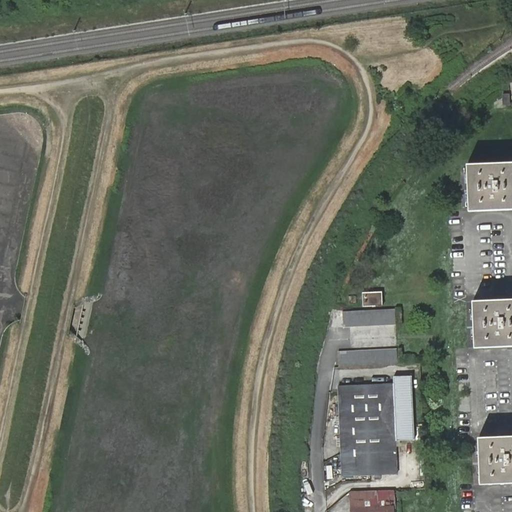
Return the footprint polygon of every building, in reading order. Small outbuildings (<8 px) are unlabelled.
[(511,164),(467,166),(469,213),(511,211),(511,164)] [(382,293),(362,294),(362,307),(382,307),(382,293)] [(511,300),(473,302),(475,349),(511,346),(511,300)] [(343,328),(395,326),(395,310),(343,312),(343,328)] [(339,368),(397,365),(397,350),(338,352),(339,368)] [(393,386),(339,387),(342,477),(397,475),(395,441),(413,440),(411,377),(393,378),(393,386)] [(511,437),(478,438),(480,485),(511,483),(511,437)] [(391,511),(392,507),(391,491),(365,492),(366,508),(351,509),(351,511),(391,511)] [(365,492),(350,493),(351,509),(366,508),(365,492)]
